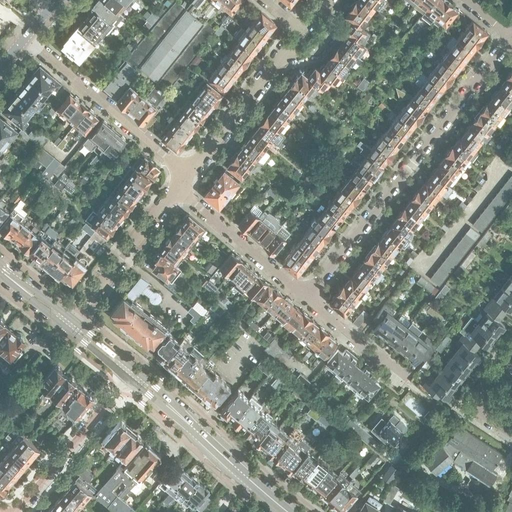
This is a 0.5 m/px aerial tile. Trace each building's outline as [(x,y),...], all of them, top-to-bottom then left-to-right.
[(95,2),(92,6),(93,7),(115,25),(123,16),(119,12),(104,0),(96,0),(95,2)] [(122,0),(104,0),(119,12),(126,3),(122,0)] [(175,0),(156,23),(127,56),(143,69),(158,81),(155,84),(165,90),(168,87),(171,83),(175,79),(215,27),(207,20),(221,4),(215,0),(191,0),(189,4),(184,0),(182,3),(181,4),(176,0),(175,0)] [(224,0),(221,4),(230,12),(233,9),(236,6),(240,0),(224,0)] [(351,2),(350,3),(367,16),(374,7),(365,0),(352,0),(352,1),(351,2)] [(365,0),(374,7),(379,10),(386,1),(385,0),(365,0)] [(417,0),(416,1),(414,5),(423,12),(426,9),(433,0),(417,0)] [(423,12),(421,15),(430,23),(431,21),(448,0),(433,0),(426,9),(423,12)] [(448,0),(431,21),(438,26),(441,22),(445,24),(450,17),(454,13),(457,10),(453,6),(452,5),(452,4),(451,3),(451,2),(450,2),(450,1),(449,1),(448,0)] [(348,10),(345,15),(350,19),(363,29),(371,19),(367,16),(350,3),(349,6),(348,7),(348,10)] [(160,6),(156,12),(160,15),(164,10),(160,6)] [(93,7),(86,16),(103,31),(108,25),(112,28),(115,25),(93,7)] [(145,19),(147,21),(151,25),(159,16),(153,10),(145,19)] [(261,11),(253,21),(268,32),(270,30),(272,29),(274,26),(274,25),(275,23),(261,11)] [(454,13),(450,17),(455,21),(459,16),(454,13)] [(86,16),(78,25),(96,40),(103,31),(86,16)] [(225,18),(223,21),(221,24),(225,27),(229,22),(225,18)] [(346,26),(344,29),(347,32),(359,41),(364,45),(368,40),(367,39),(370,34),(367,31),(363,29),(350,19),(345,25),(346,26)] [(472,19),(464,29),(481,43),(482,42),(483,41),(483,39),(484,38),(484,37),(484,36),(485,35),(485,34),(487,31),(472,19)] [(253,21),(246,30),(262,43),(267,37),(265,36),(268,32),(253,21)] [(224,28),(221,24),(214,31),(218,35),(224,28)] [(78,25),(70,34),(87,49),(88,48),(96,40),(78,25)] [(242,27),(234,37),(238,40),(253,51),(255,49),(257,50),(262,43),(246,30),(242,27)] [(464,29),(457,39),(472,50),(474,47),(476,46),(477,46),(479,45),(480,44),(481,43),(464,29)] [(344,39),(341,42),(356,54),(364,45),(359,41),(347,32),(343,38),(344,39)] [(136,42),(141,37),(136,33),(132,38),(136,42)] [(65,42),(62,45),(69,51),(68,52),(72,55),(72,54),(79,59),(85,52),(95,60),(98,57),(88,48),(87,49),(70,34),(65,40),(65,41),(65,42)] [(453,35),(445,45),(449,48),(464,60),(466,61),(471,55),(469,54),(472,50),(457,39),(453,35)] [(388,36),(383,42),(386,45),(391,38),(388,36)] [(238,40),(231,49),(248,62),(249,61),(249,60),(250,59),(250,58),(250,56),(251,55),(253,51),(238,40)] [(333,50),(332,51),(349,64),(351,66),(355,61),(359,64),(363,59),(361,58),(356,54),(341,42),(337,47),(336,48),(335,48),(334,49),(333,50)] [(385,46),(381,51),(385,54),(389,49),(385,46)] [(216,48),(215,51),(216,52),(216,53),(239,70),(241,67),(242,67),(244,66),(245,66),(246,65),(247,64),(248,63),(248,62),(231,49),(227,54),(223,51),(220,52),(218,50),(218,49),(216,48)] [(449,48),(442,58),(457,69),(458,71),(463,64),(462,63),(464,60),(449,48)] [(329,57),(326,61),(345,76),(348,73),(344,70),(349,64),(332,51),(332,52),(331,53),(330,54),(330,56),(329,57)] [(216,53),(213,56),(221,62),(216,68),(231,80),(233,81),(238,75),(236,73),(239,70),(216,53)] [(200,58),(197,55),(196,55),(189,64),(193,67),(200,58)] [(115,69),(101,86),(117,100),(131,83),(143,69),(127,56),(121,63),(115,69)] [(442,58),(434,67),(451,80),(452,80),(453,78),(454,77),(454,76),(454,74),(455,73),(455,72),(457,69),(442,58)] [(115,60),(111,65),(115,69),(121,63),(119,61),(118,61),(117,62),(115,60)] [(323,63),(318,69),(329,80),(334,83),(338,78),(342,81),(345,76),(326,61),(324,64),(323,63)] [(30,76),(49,92),(54,86),(58,81),(52,76),(44,69),(44,70),(39,66),(36,70),(33,70),(30,73),(30,76)] [(311,69),(306,75),(323,88),(329,80),(318,69),(315,66),(312,70),(311,69)] [(434,67),(427,76),(442,88),(445,85),(446,84),(448,84),(449,83),(450,82),(451,81),(451,80),(434,67)] [(213,73),(209,78),(223,90),(226,87),(227,88),(230,84),(229,83),(231,80),(216,68),(213,73)] [(294,78),(292,79),(309,92),(314,96),(318,92),(319,93),(323,88),(306,75),(301,71),(298,75),(296,76),(294,78)] [(422,72),(414,82),(420,86),(435,98),(437,95),(439,96),(444,90),(442,88),(427,76),(422,72)] [(25,82),(21,87),(42,104),(45,99),(44,98),(49,92),(30,76),(28,77),(25,80),(25,82)] [(203,78),(196,88),(214,102),(216,102),(219,98),(219,96),(221,93),(206,80),(205,80),(203,78)] [(511,82),(506,78),(499,86),(500,87),(511,95),(511,82)] [(290,85),(286,90),(301,102),(309,92),(292,79),(291,81),(290,83),(290,84),(290,85)] [(363,79),(358,85),(363,89),(368,83),(363,79)] [(131,83),(117,100),(125,107),(139,90),(131,83)] [(139,90),(125,107),(132,113),(143,122),(150,113),(155,106),(157,104),(158,103),(162,98),(167,92),(165,90),(155,84),(146,95),(139,90)] [(401,89),(395,86),(399,100),(409,97),(410,98),(405,105),(422,118),(423,116),(424,115),(424,114),(425,112),(425,111),(425,110),(427,107),(412,95),(402,87),(401,89)] [(420,86),(412,95),(427,107),(430,104),(431,105),(436,99),(435,98),(420,86)] [(13,96),(13,97),(32,113),(37,107),(38,108),(42,104),(21,87),(18,91),(16,91),(13,94),(13,96)] [(493,93),(492,94),(508,106),(511,101),(511,95),(500,87),(498,89),(498,90),(497,90),(496,91),(495,91),(494,92),(494,93),(493,93)] [(193,91),(188,97),(206,111),(209,112),(212,108),(211,105),(214,102),(196,88),(193,91)] [(281,97),(278,100),(293,112),(303,120),(305,117),(301,113),(301,112),(296,108),(301,102),(286,90),(284,89),(279,96),(281,97)] [(358,91),(352,98),(358,102),(363,95),(358,91)] [(361,98),(366,101),(370,96),(366,92),(361,98)] [(69,93),(57,108),(66,116),(79,101),(74,98),(75,96),(72,93),(70,94),(69,93)] [(489,101),(487,103),(502,114),(508,106),(492,94),(492,95),(491,96),(491,97),(490,98),(490,99),(489,99),(489,100),(489,101)] [(8,103),(3,108),(16,119),(15,120),(20,125),(22,123),(26,119),(27,119),(32,113),(13,97),(12,97),(10,97),(7,101),(8,103)] [(188,97),(181,106),(199,121),(201,121),(204,117),(204,115),(206,111),(188,97)] [(273,106),(271,109),(286,121),(293,112),(278,100),(277,99),(272,105),(273,106)] [(79,101),(66,116),(75,123),(88,109),(84,105),(84,104),(81,101),(79,102),(79,101)] [(486,103),(480,111),(495,123),(502,114),(487,103),(486,103)] [(405,105),(397,115),(412,126),(415,123),(416,123),(417,122),(419,121),(420,120),(421,119),(422,118),(405,105)] [(155,106),(150,113),(153,115),(154,114),(155,115),(159,109),(155,106)] [(181,106),(173,116),(191,130),(194,127),(197,126),(199,123),(199,121),(181,106)] [(75,123),(74,125),(79,129),(78,131),(79,132),(74,137),(77,140),(97,117),(93,113),(93,111),(90,109),(88,109),(75,123)] [(264,115),(262,117),(279,130),(286,121),(271,109),(268,113),(266,113),(265,114),(264,115)] [(479,111),(471,121),(472,121),(488,132),(495,123),(480,111),(479,111)] [(150,113),(143,122),(148,127),(156,117),(153,115),(150,113)] [(397,115),(390,124),(405,136),(406,137),(412,130),(410,129),(412,126),(397,115)] [(0,137),(6,143),(16,131),(10,126),(11,125),(2,118),(0,116),(0,137)] [(173,116),(166,125),(184,140),(187,136),(189,136),(192,133),(191,130),(173,116)] [(260,124),(256,128),(271,140),(281,148),(284,144),(274,136),(279,130),(262,117),(262,118),(260,122),(260,124)] [(88,136),(82,143),(87,147),(91,151),(93,148),(110,127),(107,124),(106,122),(104,120),(102,120),(88,136)] [(464,129),(481,141),(485,143),(492,134),(488,132),(472,121),(470,124),(468,125),(467,126),(466,126),(465,127),(464,129)] [(390,124),(382,133),(397,145),(399,147),(405,140),(403,138),(405,136),(390,124)] [(166,125),(158,134),(176,149),(179,146),(182,146),(184,142),(184,140),(166,125)] [(95,155),(89,162),(92,165),(96,161),(101,155),(118,134),(116,132),(115,130),(113,128),(111,128),(110,127),(93,148),(97,152),(95,155)] [(32,128),(28,134),(29,136),(32,138),(36,133),(37,132),(32,128)] [(253,129),(247,136),(249,137),(264,149),(271,140),(256,128),(254,131),(253,129)] [(21,129),(18,132),(27,139),(29,136),(28,134),(21,129)] [(459,136),(458,137),(474,149),(481,141),(464,129),(464,130),(463,131),(463,132),(462,133),(460,136),(459,136)] [(32,138),(32,139),(41,147),(49,138),(39,130),(36,133),(32,138)] [(382,133),(375,143),(392,156),(393,155),(394,153),(395,152),(395,150),(395,149),(395,148),(397,145),(382,133)] [(118,134),(101,155),(104,158),(108,153),(112,156),(125,140),(124,138),(122,136),(120,136),(118,134)] [(58,136),(53,142),(57,145),(60,141),(62,139),(58,136)] [(245,139),(240,146),(242,147),(256,159),(261,163),(269,153),(264,149),(249,137),(247,140),(245,139)] [(457,140),(452,147),(467,158),(474,149),(458,137),(457,139),(457,140)] [(344,143),(339,139),(336,144),(341,147),(344,143)] [(360,140),(356,144),(361,148),(382,164),(385,161),(387,160),(388,160),(389,159),(390,158),(392,157),(392,156),(375,143),(371,149),(360,140)] [(62,149),(66,144),(65,144),(61,141),(57,145),(62,149)] [(131,147),(126,143),(121,149),(126,153),(131,147)] [(41,147),(33,156),(39,161),(47,152),(41,147)] [(233,154),(232,155),(249,169),(255,173),(262,164),(261,163),(256,159),(242,147),(239,150),(237,150),(234,152),(233,154)] [(338,151),(333,147),(330,152),(335,156),(338,151)] [(450,148),(444,155),(460,167),(467,158),(452,147),(451,148),(450,148)] [(361,148),(359,151),(365,156),(362,160),(378,173),(381,169),(381,166),(382,164),(361,148)] [(47,152),(39,161),(45,166),(53,156),(47,152)] [(141,153),(132,164),(150,178),(151,178),(154,178),(156,174),(155,172),(158,168),(159,168),(154,164),(148,159),(141,153)] [(327,169),(333,161),(325,154),(319,162),(327,169)] [(214,181),(213,182),(229,195),(233,197),(246,182),(241,178),(249,169),(232,155),(231,156),(230,157),(230,159),(230,162),(226,166),(237,174),(234,178),(223,169),(218,176),(216,176),(214,179),(214,181)] [(443,158),(438,164),(454,175),(460,167),(444,155),(442,157),(443,158)] [(46,166),(41,171),(46,175),(58,160),(53,156),(45,166),(46,166)] [(0,166),(3,169),(8,162),(2,157),(0,159),(0,158),(0,166)] [(34,157),(30,162),(36,168),(40,163),(34,157)] [(124,158),(122,162),(130,168),(125,174),(128,176),(143,188),(143,187),(146,188),(149,184),(148,181),(150,178),(132,164),(124,158)] [(353,159),(350,162),(356,167),(371,179),(373,177),(376,176),(378,173),(362,160),(359,163),(353,159)] [(58,160),(46,175),(48,178),(54,171),(57,174),(65,165),(64,165),(58,160)] [(109,162),(102,171),(106,174),(113,165),(109,162)] [(435,166),(431,172),(447,184),(454,175),(438,164),(436,167),(435,166)] [(356,167),(348,177),(364,189),(366,185),(368,187),(373,180),(371,179),(356,167)] [(318,178),(309,171),(302,180),(310,187),(318,178)] [(60,190),(66,183),(70,178),(63,172),(53,185),(60,190)] [(428,177),(425,181),(440,193),(447,184),(431,172),(428,176),(428,177)] [(123,176),(117,183),(136,197),(138,197),(141,193),(141,191),(143,188),(128,176),(125,174),(123,176)] [(478,174),(475,178),(483,184),(485,180),(478,174)] [(86,179),(83,176),(79,180),(87,187),(91,182),(86,179)] [(348,177),(341,186),(358,200),(358,199),(359,198),(360,197),(361,196),(361,194),(361,193),(361,191),(364,189),(348,177)] [(421,185),(417,189),(433,201),(440,193),(425,181),(422,185),(421,185)] [(479,181),(474,187),(477,190),(482,184),(479,181)] [(208,189),(203,195),(219,208),(229,195),(213,182),(213,183),(210,183),(208,186),(208,189)] [(117,183),(110,193),(128,207),(129,206),(131,206),(134,203),(133,201),(136,197),(117,183)] [(308,187),(304,183),(299,189),(303,192),(308,187)] [(511,192),(511,188),(504,183),(500,188),(510,195),(511,192)] [(341,186),(334,196),(349,207),(351,204),(353,204),(354,203),(355,202),(356,202),(357,201),(358,200),(341,186)] [(278,193),(270,187),(266,191),(274,197),(278,193)] [(284,194),(289,198),(294,192),(289,188),(284,194)] [(500,188),(496,193),(506,200),(510,195),(500,188)] [(414,195),(411,199),(426,210),(433,201),(417,189),(413,194),(414,195)] [(17,192),(12,198),(15,202),(20,195),(17,192)] [(106,199),(103,202),(121,216),(124,213),(126,213),(129,209),(128,207),(110,193),(106,199)] [(496,193),(492,198),(502,205),(506,200),(496,193)] [(334,196),(326,205),(341,217),(343,218),(349,211),(347,210),(349,207),(334,196)] [(0,220),(8,210),(4,207),(7,203),(0,197),(0,220)] [(492,198),(488,203),(498,211),(502,205),(492,198)] [(10,211),(0,223),(0,227),(3,230),(3,232),(6,234),(8,234),(9,234),(21,220),(24,216),(27,212),(21,207),(25,202),(20,199),(13,208),(10,212),(10,211)] [(406,204),(403,207),(419,219),(426,210),(411,199),(407,204),(406,204)] [(322,201),(314,211),(319,215),(334,226),(336,228),(341,221),(339,219),(341,217),(326,205),(322,201)] [(466,205),(461,201),(458,206),(463,209),(466,205)] [(103,202),(95,212),(114,226),(116,222),(119,222),(122,219),(121,216),(103,202)] [(245,214),(238,223),(242,226),(242,228),(244,230),(246,230),(247,230),(258,216),(262,210),(253,203),(252,205),(248,210),(245,214)] [(488,203),(480,213),(490,221),(498,211),(488,203)] [(511,209),(506,205),(501,213),(505,217),(511,209)] [(399,214),(397,216),(413,227),(419,219),(403,207),(398,214),(399,214)] [(258,216),(247,230),(250,233),(251,235),(253,237),(255,237),(267,223),(274,215),(273,214),(269,212),(268,211),(267,212),(263,210),(262,210),(258,216)] [(95,212),(88,221),(91,224),(106,235),(109,232),(112,232),(114,228),(114,226),(95,212)] [(183,220),(181,223),(198,237),(206,227),(189,213),(188,215),(185,214),(183,218),(183,220)] [(490,221),(480,213),(476,218),(486,226),(490,221)] [(69,221),(74,225),(80,218),(75,214),(69,221)] [(267,223),(255,237),(256,238),(256,240),(259,242),(261,242),(264,245),(276,231),(281,225),(278,222),(279,221),(278,220),(275,217),(274,215),(267,223)] [(319,215),(312,224),(329,237),(329,236),(330,235),(331,234),(331,232),(332,231),(332,229),(334,226),(319,215)] [(21,220),(9,234),(14,238),(13,240),(16,242),(18,241),(19,242),(34,224),(24,216),(21,220)] [(391,222),(390,224),(391,225),(406,236),(410,239),(411,238),(411,237),(412,234),(411,232),(410,231),(413,227),(397,216),(392,223),(391,222)] [(486,226),(476,218),(472,224),(481,231),(486,226)] [(41,227),(45,230),(50,224),(46,221),(41,227)] [(198,237),(181,223),(180,224),(178,224),(175,227),(176,229),(174,232),(191,246),(198,237)] [(34,224),(19,242),(20,243),(19,246),(22,248),(25,247),(29,250),(44,232),(40,229),(34,224)] [(312,224),(304,233),(319,245),(322,242),(323,241),(325,240),(326,240),(327,239),(328,238),(329,237),(312,224)] [(44,232),(29,250),(32,253),(31,255),(37,260),(54,238),(58,233),(59,233),(49,225),(44,231),(44,232)] [(276,231),(264,245),(265,246),(265,248),(267,250),(270,249),(273,253),(275,251),(290,233),(281,225),(276,231)] [(384,231),(383,232),(399,245),(406,236),(391,225),(388,228),(387,229),(386,229),(385,230),(384,231)] [(470,226),(466,231),(475,239),(480,233),(470,226)] [(84,244),(83,244),(79,249),(82,252),(94,238),(100,243),(105,237),(95,229),(84,244)] [(492,233),(487,230),(482,236),(487,240),(492,233)] [(466,231),(446,257),(455,264),(475,239),(466,231)] [(191,246),(174,232),(170,236),(168,236),(165,239),(165,240),(184,255),(191,246)] [(381,237),(378,241),(392,253),(399,245),(383,232),(382,233),(382,234),(381,236),(381,237)] [(304,233),(297,243),(312,255),(314,251),(316,252),(321,246),(319,245),(304,233)] [(481,247),(487,240),(482,236),(477,243),(481,247)] [(54,238),(37,260),(41,263),(43,264),(48,268),(65,247),(54,238)] [(184,255),(165,240),(166,242),(163,245),(161,245),(158,249),(158,250),(168,257),(177,264),(184,255)] [(377,241),(369,250),(370,251),(386,262),(392,253),(378,241),(377,241)] [(297,243),(289,252),(304,264),(307,261),(309,262),(313,256),(312,255),(297,243)] [(65,247),(48,268),(54,273),(57,276),(67,264),(74,255),(65,247)] [(223,257),(227,253),(222,250),(221,251),(218,248),(215,250),(223,257)] [(168,257),(158,250),(158,251),(153,258),(157,261),(152,267),(167,278),(163,283),(174,292),(179,286),(172,281),(182,268),(179,266),(168,257)] [(471,250),(466,257),(471,260),(476,254),(471,250)] [(370,251),(363,260),(364,260),(370,264),(379,271),(386,262),(370,251)] [(231,252),(219,266),(228,274),(240,260),(239,258),(237,256),(235,256),(231,252)] [(282,262),(284,264),(296,274),(299,271),(301,272),(306,265),(304,264),(289,252),(282,262)] [(57,276),(64,282),(65,280),(69,283),(84,264),(87,262),(86,258),(83,256),(80,256),(79,257),(75,254),(74,255),(67,264),(57,276)] [(216,254),(210,260),(217,265),(222,259),(216,254)] [(455,264),(446,257),(442,262),(451,270),(455,264)] [(471,260),(466,257),(461,264),(465,267),(471,260)] [(240,260),(228,274),(237,281),(249,267),(249,265),(245,262),(243,263),(240,260)] [(357,267),(356,268),(372,279),(377,283),(383,274),(379,271),(370,264),(364,260),(362,262),(362,263),(361,263),(360,264),(359,264),(359,265),(358,266),(357,266),(357,267)] [(209,261),(204,268),(211,273),(216,266),(209,261)] [(451,270),(442,262),(438,267),(447,275),(451,270)] [(459,276),(465,267),(461,264),(454,272),(459,276)] [(237,281),(233,286),(242,293),(246,289),(258,275),(255,272),(254,270),(251,268),(249,267),(237,281)] [(438,267),(434,272),(443,280),(447,275),(438,267)] [(353,275),(351,277),(365,288),(372,279),(356,268),(355,269),(355,270),(354,271),(354,272),(353,273),(353,274),(353,275)] [(443,280),(434,272),(429,278),(439,285),(443,280)] [(511,276),(509,274),(501,284),(511,293),(511,276)] [(141,275),(126,294),(133,300),(137,295),(140,297),(144,293),(149,296),(149,299),(151,302),(154,303),(157,303),(160,301),(162,298),(161,295),(159,292),(156,291),(153,291),(148,287),(151,284),(149,283),(149,282),(141,275)] [(258,275),(246,289),(255,296),(267,282),(263,279),(263,277),(260,275),(258,275)] [(420,275),(420,276),(417,280),(423,286),(427,281),(420,275)] [(204,276),(199,282),(203,285),(204,285),(208,280),(204,276)] [(350,276),(343,285),(358,297),(365,288),(351,277),(350,276)] [(208,280),(204,285),(208,288),(213,282),(209,279),(208,280)] [(434,286),(427,281),(423,286),(430,291),(434,286)] [(267,282),(255,296),(264,304),(277,289),(276,288),(275,288),(274,287),(273,287),(273,286),(272,286),(271,285),(270,285),(267,282)] [(343,284),(335,294),(336,294),(351,306),(358,297),(343,285),(343,284)] [(449,287),(445,284),(439,290),(444,294),(449,287)] [(489,300),(487,303),(502,314),(508,307),(511,309),(511,307),(511,293),(501,284),(489,300)] [(277,289),(264,304),(273,312),(285,298),(284,297),(282,295),(281,294),(280,293),(280,292),(279,292),(279,291),(278,290),(277,290),(277,289)] [(439,301),(444,294),(439,290),(434,297),(439,301)] [(115,306),(110,313),(120,321),(119,323),(140,340),(141,338),(151,346),(159,336),(167,327),(150,313),(148,316),(141,310),(143,307),(133,300),(126,294),(120,300),(115,306)] [(336,294),(329,303),(344,315),(351,306),(336,294)] [(285,298),(273,312),(282,320),(294,306),(291,303),(292,302),(285,296),(284,297),(285,298)] [(217,298),(214,302),(224,311),(227,306),(220,300),(217,298)] [(196,301),(192,306),(202,314),(207,309),(196,301)] [(487,303),(475,318),(496,335),(504,324),(498,319),(502,314),(487,303)] [(384,336),(398,318),(392,314),(394,311),(384,304),(373,318),(378,322),(373,328),(384,336)] [(202,314),(192,306),(191,305),(187,310),(193,315),(189,319),(194,323),(202,314)] [(294,306),(282,320),(291,327),(303,312),(302,312),(295,305),(294,306)] [(430,306),(426,310),(433,316),(436,311),(430,306)] [(227,308),(223,312),(232,321),(233,321),(236,317),(227,308)] [(363,309),(361,312),(366,316),(367,317),(369,314),(363,309)] [(303,312),(291,327),(299,334),(311,320),(312,320),(312,319),(303,311),(302,312),(303,312)] [(443,316),(436,311),(433,316),(440,321),(443,316)] [(361,312),(352,322),(358,326),(366,316),(361,312)] [(472,315),(459,331),(462,333),(477,345),(481,340),(487,345),(496,335),(475,318),(472,315)] [(246,325),(236,317),(233,321),(242,329),(246,325)] [(398,318),(384,336),(394,344),(408,326),(398,318)] [(260,326),(252,319),(248,324),(256,331),(260,326)] [(311,320),(299,334),(308,341),(320,327),(319,326),(312,320),(311,320)] [(7,325),(0,333),(0,350),(10,359),(11,358),(14,360),(22,351),(17,348),(24,339),(7,325)] [(320,327),(308,341),(316,348),(328,334),(329,334),(329,333),(320,325),(319,326),(320,327)] [(408,326),(394,344),(404,352),(418,334),(408,326)] [(158,348),(155,352),(156,354),(163,360),(167,354),(169,352),(171,351),(179,341),(178,341),(169,332),(168,334),(165,337),(162,337),(157,343),(157,346),(158,348)] [(270,333),(266,339),(270,342),(275,337),(270,333)] [(459,345),(453,351),(472,365),(480,355),(474,350),(477,345),(462,333),(455,343),(459,345)] [(328,334),(316,348),(324,355),(325,355),(337,341),(329,334),(328,334)] [(424,339),(418,334),(404,352),(414,360),(419,354),(424,358),(435,344),(426,336),(424,339)] [(446,334),(441,341),(445,345),(451,338),(446,334)] [(163,360),(162,360),(166,363),(165,364),(168,367),(172,370),(189,350),(193,346),(194,345),(187,340),(188,339),(183,335),(178,341),(179,341),(171,351),(169,352),(167,354),(163,360)] [(281,344),(282,343),(275,337),(270,343),(278,353),(284,352),(281,344)] [(445,345),(441,341),(435,348),(440,352),(445,345)] [(189,350),(172,370),(179,376),(180,375),(183,378),(203,355),(211,346),(208,343),(201,351),(199,352),(198,351),(195,355),(192,353),(195,349),(193,346),(189,350)] [(278,353),(270,343),(264,350),(274,358),(278,353)] [(293,353),(287,347),(282,343),(281,344),(284,352),(290,357),(293,353)] [(203,355),(183,378),(186,381),(185,382),(192,388),(210,368),(213,364),(221,354),(216,349),(207,359),(203,355)] [(335,374),(351,354),(345,349),(342,353),(337,349),(327,362),(330,365),(328,368),(335,374)] [(453,351),(445,361),(463,376),(472,365),(453,351)] [(358,359),(351,354),(335,374),(342,380),(344,377),(347,379),(358,366),(354,363),(358,359)] [(435,358),(430,355),(425,361),(429,365),(435,358)] [(262,359),(257,365),(268,374),(273,367),(262,359)] [(429,365),(425,361),(419,368),(424,372),(429,365)] [(445,361),(437,371),(455,386),(463,376),(445,361)] [(48,394),(65,374),(54,365),(37,385),(44,391),(39,396),(33,404),(37,408),(43,399),(44,400),(48,394)] [(358,366),(347,379),(351,382),(348,385),(355,391),(372,371),(366,366),(362,370),(358,366)] [(210,368),(192,388),(199,394),(200,393),(203,396),(220,376),(210,368)] [(372,371),(355,391),(362,397),(365,394),(368,397),(379,384),(375,380),(378,376),(372,371)] [(431,376),(423,385),(437,396),(441,391),(447,396),(455,386),(437,371),(433,377),(431,376)] [(301,372),(297,377),(310,389),(314,384),(301,372)] [(280,373),(276,378),(280,382),(284,377),(284,376),(280,373)] [(65,374),(48,394),(59,403),(69,391),(76,383),(65,374)] [(203,396),(202,397),(213,406),(213,405),(215,403),(217,405),(222,399),(226,395),(224,393),(230,385),(220,376),(203,396)] [(280,382),(284,385),(288,380),(284,377),(280,382)] [(296,386),(291,382),(287,387),(292,391),(296,387),(296,386)] [(76,383),(69,391),(70,393),(58,407),(74,420),(93,397),(76,383)] [(292,391),(292,392),(301,399),(302,398),(305,394),(296,387),(292,391)] [(237,389),(220,410),(224,413),(223,415),(229,420),(230,418),(232,420),(248,398),(237,389)] [(248,398),(232,420),(236,423),(236,424),(237,426),(238,427),(239,428),(241,428),(243,429),(262,404),(251,395),(248,398)] [(310,407),(308,410),(317,417),(324,409),(315,401),(310,407)] [(262,404),(243,429),(247,432),(247,435),(250,437),(252,437),(254,439),(270,419),(271,418),(265,412),(268,408),(263,404),(262,404)] [(325,410),(318,418),(327,425),(333,417),(325,410)] [(15,412),(10,418),(19,426),(24,420),(15,412)] [(381,416),(370,429),(386,443),(390,438),(393,441),(399,433),(401,430),(404,430),(405,429),(406,427),(406,425),(399,419),(400,419),(393,413),(388,418),(389,418),(387,421),(381,416)] [(0,416),(0,420),(7,426),(9,424),(0,416)] [(350,417),(347,421),(345,423),(366,442),(372,435),(350,417)] [(113,451),(131,429),(119,419),(101,441),(113,451)] [(270,419),(254,439),(260,444),(260,443),(263,446),(279,426),(270,419)] [(502,453),(457,424),(447,440),(443,446),(442,445),(424,461),(435,474),(451,460),(465,469),(489,485),(497,473),(491,469),(502,453)] [(18,431),(25,436),(28,431),(22,426),(18,431)] [(279,426),(263,446),(266,448),(266,449),(272,454),(288,434),(279,426)] [(288,434),(272,454),(279,459),(282,462),(300,438),(301,438),(304,434),(294,426),(288,434)] [(143,439),(131,429),(113,451),(118,455),(119,453),(125,458),(143,439)] [(38,444),(38,443),(42,438),(34,431),(30,437),(38,444)] [(23,435),(15,445),(31,459),(40,449),(23,435)] [(300,438),(282,462),(285,464),(284,464),(291,470),(307,449),(310,445),(301,438),(300,438)] [(123,466),(126,467),(123,470),(118,466),(98,489),(94,494),(107,506),(114,511),(133,511),(135,510),(122,498),(160,454),(157,451),(159,449),(154,445),(152,447),(145,440),(144,441),(145,441),(125,465),(125,464),(123,466)] [(31,459),(15,445),(7,454),(24,468),(31,459)] [(307,449),(291,470),(294,472),(293,473),(300,479),(302,477),(317,457),(307,449)] [(379,457),(374,452),(368,460),(373,464),(379,457)] [(412,468),(416,465),(423,456),(419,453),(409,465),(412,468)] [(7,454),(0,462),(0,463),(16,477),(24,468),(7,454)] [(317,457),(302,477),(305,480),(305,481),(305,482),(306,483),(307,484),(308,484),(308,485),(309,485),(310,485),(311,485),(312,485),(327,465),(317,457)] [(170,491),(186,473),(181,468),(182,468),(175,462),(168,471),(158,483),(164,488),(166,487),(170,491)] [(16,477),(0,463),(0,479),(8,486),(16,477)] [(391,464),(383,474),(392,481),(400,470),(391,464)] [(327,465),(312,485),(315,488),(316,490),(319,492),(321,493),(336,476),(337,473),(332,469),(327,465)] [(416,465),(412,468),(420,475),(423,471),(416,465)] [(92,475),(81,466),(76,472),(85,479),(87,481),(88,481),(92,475)] [(357,466),(349,474),(352,478),(360,469),(357,466)] [(410,470),(402,470),(401,480),(409,480),(410,470)] [(336,476),(321,493),(327,498),(331,502),(349,481),(339,472),(336,476)] [(187,473),(170,491),(168,494),(163,500),(168,504),(175,497),(180,501),(181,500),(197,481),(190,475),(187,473)] [(98,489),(88,481),(87,481),(85,479),(83,480),(78,476),(75,479),(74,479),(66,488),(83,502),(91,493),(91,492),(94,494),(98,489)] [(8,486),(0,479),(0,494),(1,495),(8,486)] [(197,481),(181,500),(187,505),(188,503),(192,508),(194,506),(200,511),(210,499),(204,494),(207,490),(197,481)] [(349,481),(331,502),(335,506),(336,505),(340,509),(343,509),(360,490),(349,481)] [(389,503),(399,487),(392,483),(383,500),(389,503)] [(83,502),(66,488),(59,498),(75,511),(76,511),(84,511),(79,508),(83,502)] [(511,511),(511,495),(510,495),(506,500),(509,502),(502,511),(511,511)] [(369,497),(367,501),(365,500),(357,511),(377,511),(379,509),(378,508),(381,503),(378,502),(378,501),(372,497),(372,498),(369,497)] [(59,498),(51,507),(57,511),(74,511),(75,511),(59,498)]
